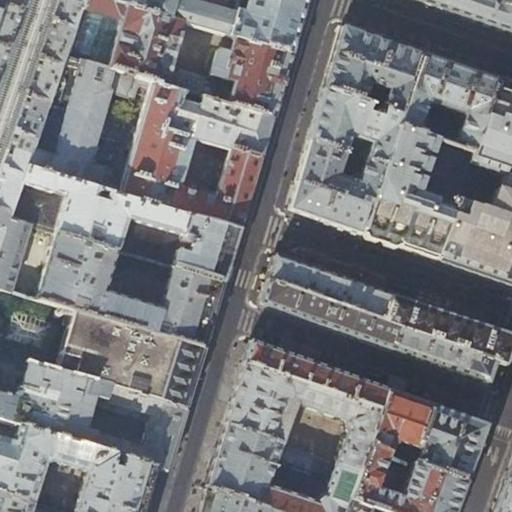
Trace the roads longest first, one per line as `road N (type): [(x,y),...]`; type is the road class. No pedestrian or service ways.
road 1 (residential): [(233,315),(506,409),(511,394)]
road 2 (residential): [(511,314),(260,227)]
road 3 (residential): [(260,227),(327,0)]
road 4 (residential): [(172,511),(233,315)]
road 5 (residential): [(335,0),(511,61)]
